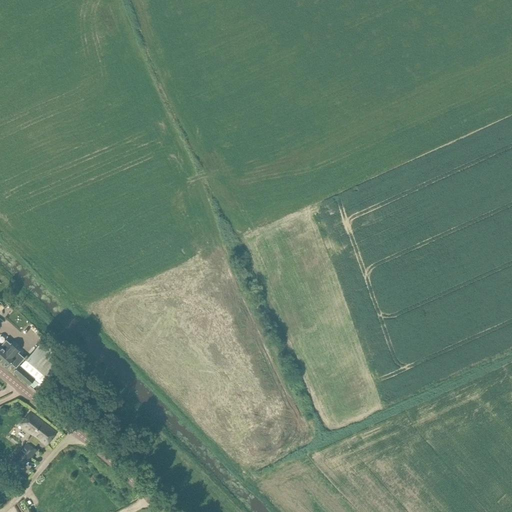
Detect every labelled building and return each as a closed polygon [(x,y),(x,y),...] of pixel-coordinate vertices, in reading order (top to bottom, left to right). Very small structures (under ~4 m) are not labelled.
[(0,303),(0,312),(9,307),(5,301),(0,303)] [(20,366),(35,379),(42,385),(66,358),(45,337),(20,366)] [(1,346),(0,344),(0,359),(8,367),(11,363),(16,368),(25,358),(18,352),(20,351),(11,343),(11,344),(6,340),(1,346)] [(35,379),(20,366),(14,372),(29,385),(35,379)] [(34,435),(26,445),(23,443),(12,457),(23,466),(36,450),(32,447),(39,438),(46,445),(57,433),(38,418),(31,413),(22,425),(34,435)] [(14,469),(10,475),(21,484),(26,478),(14,469)]
